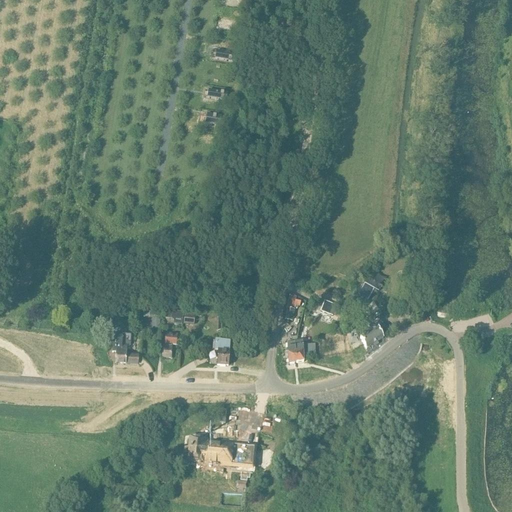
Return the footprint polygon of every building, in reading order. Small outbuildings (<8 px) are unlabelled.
[(234,63),(236,55),(217,52),(216,60),(234,63)] [(226,102),(228,94),(210,91),(208,99),(226,102)] [(222,118),(208,115),(206,125),(220,127),(222,118)] [(374,290),(364,285),(358,296),(367,301),(374,290)] [(287,309),(293,311),(294,306),(299,307),(300,303),(295,301),(296,298),(290,297),(287,309)] [(438,307),(435,306),(436,301),(435,301),(434,306),(443,309),(446,304),(445,304),(442,308),(440,307),(438,307)] [(336,306),(324,302),(320,312),(332,317),(336,306)] [(183,324),(184,314),(165,312),(164,319),(177,320),(177,324),(183,324)] [(195,317),(185,316),(185,323),(194,324),(195,317)] [(367,335),(360,340),(366,350),(383,340),(376,330),(375,330),(372,325),(364,330),(367,335)] [(452,354),(454,354),(451,346),(446,341),(440,336),(431,334),(423,334),(416,336),(410,339),(411,340),(417,337),(423,334),(430,335),(439,337),(446,341),(450,347),(452,354)] [(130,337),(122,336),(113,336),(112,354),(116,354),(115,364),(126,364),(126,351),(130,351),(130,337)] [(180,347),(181,340),(165,338),(165,346),(163,346),(162,359),(171,359),(172,346),(180,347)] [(295,349),(296,343),(286,344),(288,365),(296,364),(295,349)] [(296,343),(295,349),(296,364),(304,363),(302,343),(296,343)] [(229,368),(229,353),(230,347),(218,346),(217,367),(229,368)] [(255,448),(232,446),(204,443),(204,442),(190,440),(188,462),(202,463),(202,461),(219,463),(219,466),(253,469),(255,448)]
